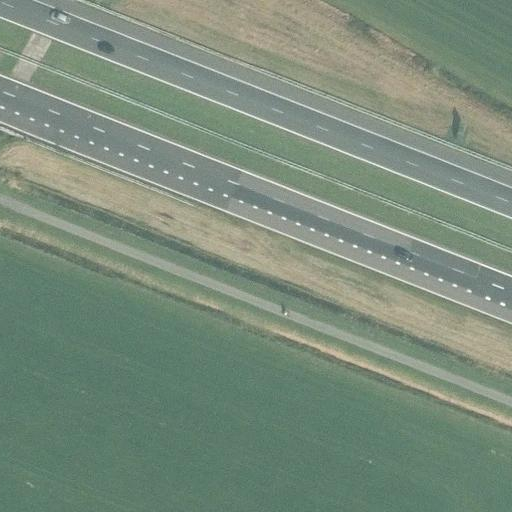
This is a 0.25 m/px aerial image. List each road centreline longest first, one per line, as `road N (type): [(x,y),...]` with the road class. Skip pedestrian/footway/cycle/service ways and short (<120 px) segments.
road 1 (motorway): [(511,207),(0,0)]
road 2 (motorway): [(0,90),(511,291)]
